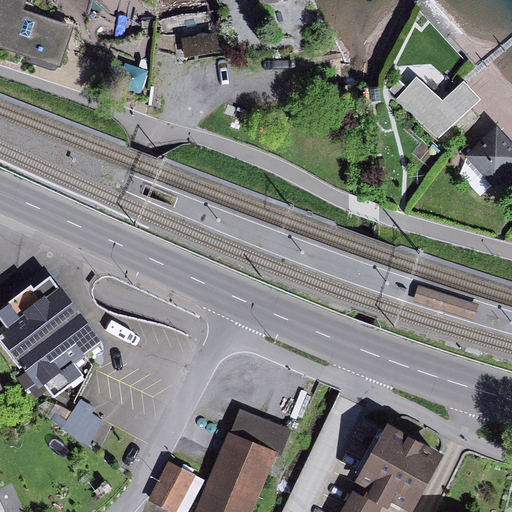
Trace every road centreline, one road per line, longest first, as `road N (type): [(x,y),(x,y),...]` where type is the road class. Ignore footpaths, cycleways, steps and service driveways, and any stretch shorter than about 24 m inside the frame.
road 1 (primary): [(231,295),(0,192)]
road 2 (residential): [(123,511),(144,485),(231,295)]
road 3 (residential): [(360,387),(511,457)]
road 4 (primary): [(376,355),(231,295)]
road 5 (primary): [(511,400),(376,355)]
road 6 (residential): [(360,387),(300,511)]
